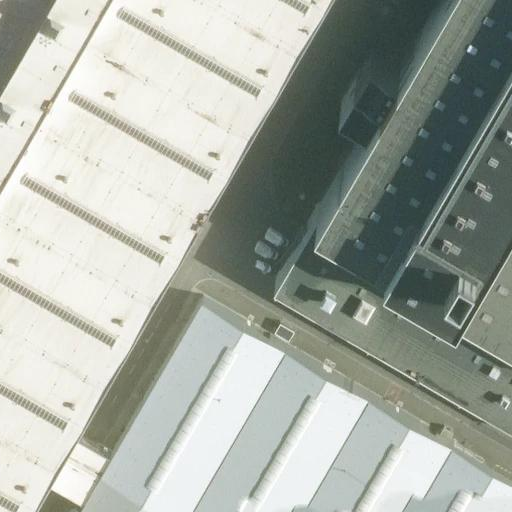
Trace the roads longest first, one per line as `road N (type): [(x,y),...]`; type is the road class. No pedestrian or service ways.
road 1 (unclassified): [(350,0),(219,226),(214,251),(226,272),(511,437)]
road 2 (unknown): [(0,122),(215,239)]
